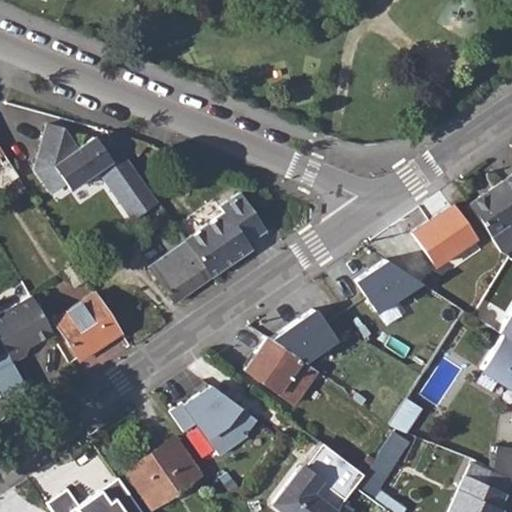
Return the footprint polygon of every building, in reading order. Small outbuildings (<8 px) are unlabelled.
[(125,158),(114,142),(102,151),(91,136),(75,148),(60,128),(44,124),(33,170),(49,193),(63,183),(68,190),(96,170),(131,220),(156,202),(125,158)] [(147,144),(104,129),(114,142),(125,158),(132,152),(139,157),(147,144)] [(0,185),(17,175),(0,149),(0,185)] [(511,173),(469,205),(491,238),(499,249),(506,254),(511,249),(511,225),(511,224),(511,223),(511,173)] [(27,191),(22,184),(6,194),(11,202),(27,191)] [(223,212),(183,239),(184,241),(210,276),(250,248),(246,241),(265,228),(239,192),(219,206),(223,212)] [(451,205),(411,232),(434,265),(474,239),(451,205)] [(184,241),(169,252),(148,266),(173,301),(210,276),(184,241)] [(375,311),(419,281),(383,258),(353,279),(375,311)] [(428,268),(420,282),(424,285),(455,305),(463,310),(472,296),(428,268)] [(120,331),(93,291),(51,319),(78,359),(120,331)] [(27,294),(0,309),(0,346),(9,361),(22,353),(25,345),(48,331),(27,294)] [(312,308),(269,338),(303,363),(334,341),(312,308)] [(479,367),(511,388),(511,413),(510,424),(511,423),(511,341),(500,334),(479,367)] [(269,338),(265,335),(242,369),(292,404),(315,371),(303,363),(269,338)] [(208,441),(217,453),(245,433),(244,431),(254,417),(209,382),(182,401),(181,399),(168,409),(196,449),(208,441)] [(406,397),(390,422),(406,430),(422,407),(406,397)] [(393,431),(388,437),(400,445),(404,439),(393,431)] [(388,437),(379,451),(391,459),(400,445),(388,437)] [(173,438),(126,469),(151,506),(198,473),(173,438)] [(361,474),(320,443),(302,467),(299,464),(270,503),(281,511),(332,511),(353,486),(361,474)] [(511,448),(493,446),(490,469),(511,479),(511,448)] [(361,474),(353,486),(366,495),(391,459),(379,451),(363,475),(361,474)] [(64,486),(43,500),(51,511),(141,511),(114,474),(96,487),(100,493),(92,499),(88,493),(75,502),(64,486)] [(463,476),(459,484),(497,509),(504,493),(483,484),(463,476)] [(459,484),(452,500),(470,511),(495,511),(497,509),(459,484)] [(470,511),(452,500),(446,511),(470,511)]
